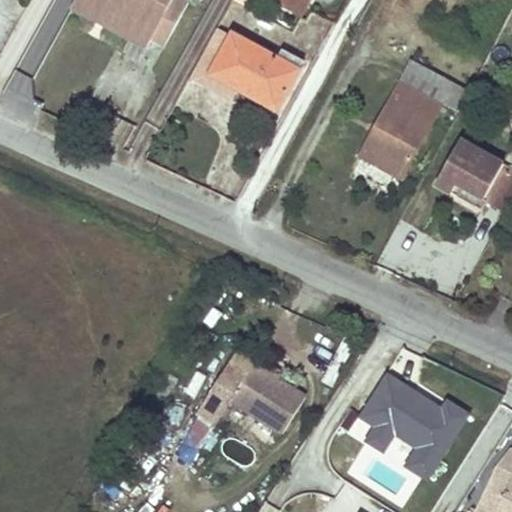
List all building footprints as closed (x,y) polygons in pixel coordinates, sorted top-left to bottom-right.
[(150,41),(75,0),(74,0),(70,9),(146,49),(150,41)] [(75,0),(150,41),(173,0),(75,0)] [(177,0),(173,0),(150,41),(164,48),(187,5),(177,0)] [(287,0),(284,7),(301,16),(309,0),(287,0)] [(201,56),(187,82),(203,90),(206,84),(233,98),(237,91),(210,76),(216,65),(232,38),(216,30),(201,56)] [(232,37),(232,38),(216,65),(210,76),(237,91),(253,100),(254,97),(269,104),(294,60),(281,53),(277,62),(232,37)] [(423,70),(411,63),(360,156),(400,179),(442,104),(457,113),(467,95),(452,86),(458,74),(441,64),(429,58),(423,70)] [(294,60),(269,104),(278,110),(304,65),(294,60)] [(436,184),(451,193),(456,184),(484,200),(500,209),(511,187),(511,168),(461,140),(436,184)] [(456,184),(451,193),(479,209),(484,200),(456,184)] [(511,187),(500,209),(506,213),(511,202),(511,187)] [(269,375),(271,370),(238,349),(196,413),(215,425),(231,398),(284,432),(309,394),(281,376),(278,381),(269,375)] [(276,363),(271,370),(269,375),(278,381),(281,376),(285,369),(276,363)] [(396,440),(416,453),(406,467),(427,481),(437,467),(466,425),(469,421),(471,418),(449,403),(447,406),(418,387),(416,391),(392,375),(363,417),(378,427),(368,441),(387,454),(396,440)] [(511,447),(508,445),(496,471),(511,478),(511,447)] [(511,511),(511,478),(496,471),(476,511),(511,511)]
